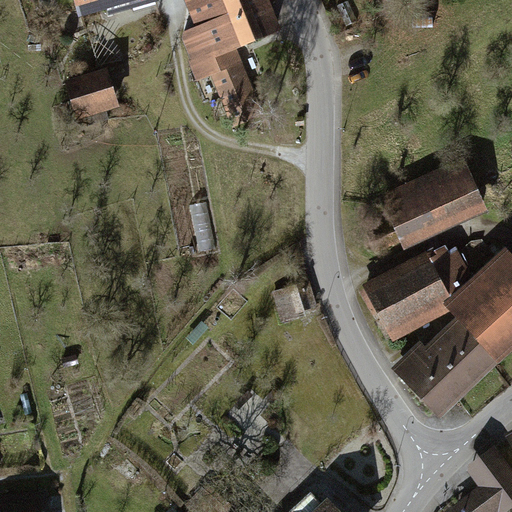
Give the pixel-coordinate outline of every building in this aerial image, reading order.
[(74,0),(83,27),(164,1),(163,0),(74,0)] [(187,0),(200,31),(183,37),(202,85),(215,80),(228,113),(259,101),(241,55),(287,37),(273,0),(187,0)] [(113,72),(69,85),(80,125),(124,112),(113,72)] [(463,163),(387,198),(407,241),(483,206),(463,163)] [(511,349),(511,257),(506,251),(472,282),(457,253),(451,256),(446,247),(366,289),(392,337),(450,307),(459,317),(399,373),(440,417),(511,349)] [(511,511),(511,469),(497,449),(466,472),(481,493),(455,511),(456,511),(511,511)] [(0,511),(48,511),(46,494),(0,499),(0,511)] [(340,511),(329,500),(317,511),(244,511),(243,511),(340,511)]
